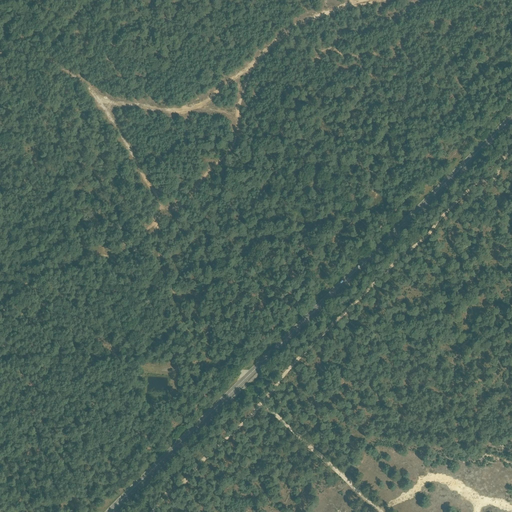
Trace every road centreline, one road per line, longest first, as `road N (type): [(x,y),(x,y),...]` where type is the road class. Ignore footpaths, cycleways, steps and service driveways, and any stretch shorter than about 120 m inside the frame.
road 1 (primary): [(109,511),(511,118)]
road 2 (track): [(0,53),(50,60),(114,102),(185,109),(202,105),(292,27),(362,0)]
road 3 (track): [(511,151),(260,397)]
road 4 (track): [(91,90),(160,204),(157,248),(183,323),(205,361),(252,379)]
road 5 (track): [(0,355),(75,353),(177,367),(207,362)]
road 6 (track): [(0,319),(27,283),(85,257),(113,255),(159,217)]
road 7 (track): [(250,66),(233,142),(189,199),(159,217)]
road 8 (track): [(256,394),(382,511)]
road 9 (track): [(260,397),(151,511)]
road 10 (track): [(318,511),(269,429),(260,397)]
